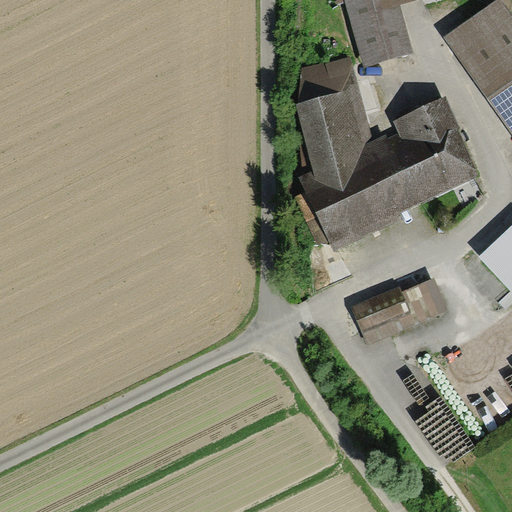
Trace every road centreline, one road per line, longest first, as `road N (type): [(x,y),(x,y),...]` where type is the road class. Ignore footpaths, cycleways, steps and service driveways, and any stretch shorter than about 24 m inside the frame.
road 1 (residential): [(391,511),(308,397),(271,329),(264,0)]
road 2 (track): [(424,50),(510,183),(452,243),(271,329)]
road 3 (track): [(0,463),(271,329)]
road 4 (track): [(464,511),(360,366),(333,299)]
